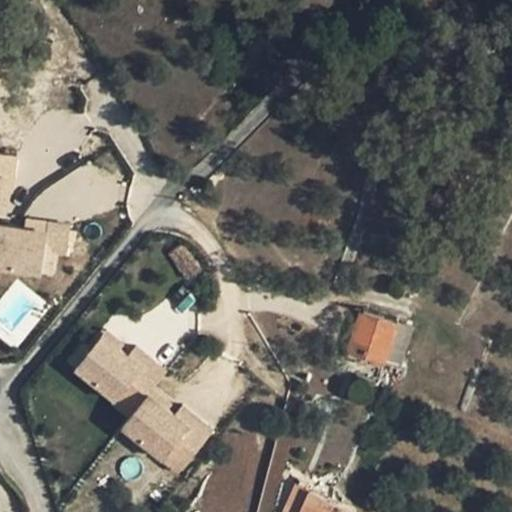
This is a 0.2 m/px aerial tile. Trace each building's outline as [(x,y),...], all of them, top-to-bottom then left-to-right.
[(18,156),(0,153),(0,272),(41,278),(44,253),(67,256),(70,224),(25,218),(24,230),(0,227),(0,216),(11,218),(18,156)] [(183,241),(169,251),(188,276),(201,267),(183,241)] [(401,321),(361,309),(347,351),(387,364),(401,321)] [(413,325),(401,321),(387,364),(400,368),(413,325)] [(124,344),(107,331),(73,372),(130,417),(148,395),(167,371),(137,346),(129,356),(120,349),(124,344)] [(148,395),(130,417),(120,429),(177,474),(214,429),(183,404),(174,416),(148,395)] [(310,480),(301,476),(299,482),(308,486),(310,480)] [(299,482),(295,480),(282,510),(286,511),(356,511),(358,508),(308,486),(299,482)]
